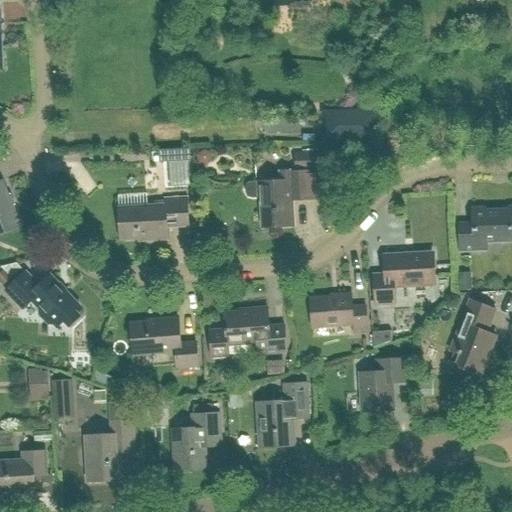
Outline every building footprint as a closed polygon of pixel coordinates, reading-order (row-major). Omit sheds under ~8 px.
[(325,140),(373,138),(372,110),(324,112),(325,140)] [(323,151),(294,152),(295,168),(324,166),(323,151)] [(312,172),(293,173),(291,173),(291,170),(278,171),(279,183),(253,184),(255,199),(259,199),(261,227),(293,226),(291,200),(314,199),(312,172)] [(0,234),(20,226),(1,182),(0,182),(0,234)] [(166,228),(188,226),(187,198),(164,199),(164,205),(118,207),(120,239),(148,237),(148,241),(167,240),(166,228)] [(511,241),(511,233),(511,207),(509,208),(506,211),(472,212),(472,224),(459,225),(460,251),(486,250),(486,242),(511,241)] [(385,256),(386,275),(373,276),(375,305),(394,304),(393,289),(433,286),(431,253),(385,256)] [(80,316),(75,311),(79,306),(50,275),(38,286),(25,272),(5,290),(22,308),(31,300),(56,327),(61,323),(66,329),(80,316)] [(335,294),(335,297),(310,299),(311,329),(352,326),(353,335),(367,334),(365,306),(351,307),(351,294),(335,294)] [(487,333),(495,310),(470,301),(451,351),(461,355),(456,366),(482,376),(497,336),(487,333)] [(224,314),(225,331),(209,332),(211,358),(228,357),(227,346),(256,344),(257,355),(286,353),(284,327),(269,328),(267,309),(248,310),(248,312),(224,314)] [(175,368),(178,368),(178,373),(189,372),(189,367),(197,366),(195,342),(180,344),(178,317),(155,319),(155,323),(130,324),(133,356),(174,352),(175,368)] [(377,361),(378,373),(359,374),(362,412),(393,411),(391,385),(407,384),(405,360),(377,361)] [(29,387),(49,386),(47,371),(41,371),(41,368),(28,369),(29,387)] [(284,386),(285,401),(257,403),(260,447),(294,445),(292,419),(308,418),(306,384),(284,386)] [(174,469),(206,468),(204,441),(221,440),(219,414),(191,415),(192,429),(172,429),(174,469)] [(155,416),(155,429),(173,428),(173,415),(155,416)] [(132,419),(110,420),(111,435),(85,436),(87,482),(121,480),(119,452),(133,451),(132,419)] [(45,451),(21,452),(22,460),(0,461),(0,493),(16,493),(16,495),(34,494),(33,475),(46,474),(45,451)]
